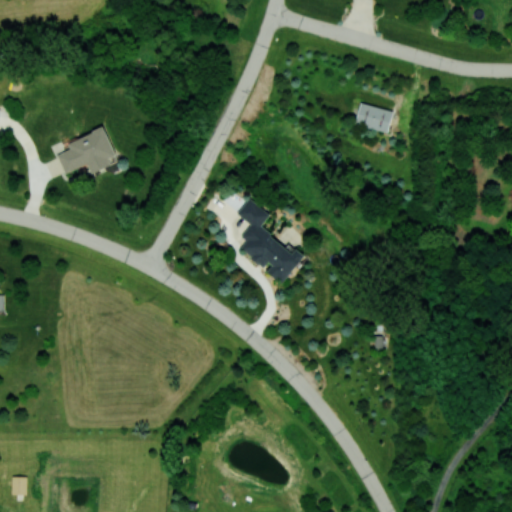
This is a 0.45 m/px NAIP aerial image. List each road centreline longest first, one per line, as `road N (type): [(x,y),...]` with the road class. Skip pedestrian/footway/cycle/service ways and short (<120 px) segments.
road 1 (residential): [(150,265),(224,312),(283,364),(351,446),(388,511)]
road 2 (residential): [(275,0),(247,81),(150,265)]
road 3 (residential): [(272,12),(453,66),(511,70)]
road 4 (residential): [(150,265),(0,211)]
